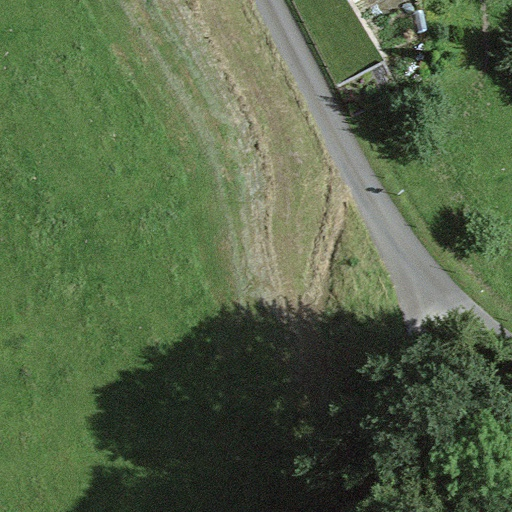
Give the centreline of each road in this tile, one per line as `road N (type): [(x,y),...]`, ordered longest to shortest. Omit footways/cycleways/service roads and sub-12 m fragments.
road 1 (unclassified): [(278,0),(361,178),(431,277),(511,354)]
road 2 (track): [(486,511),(361,178)]
